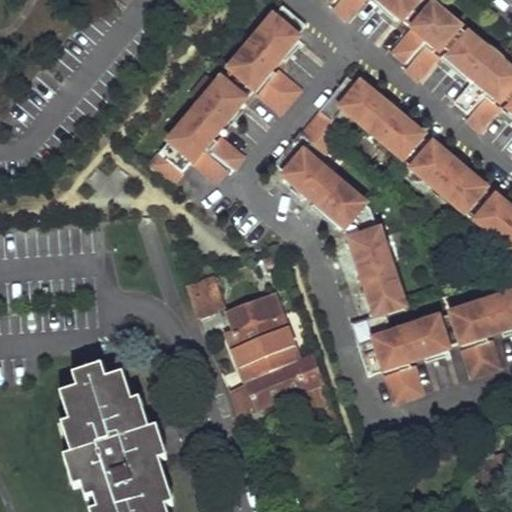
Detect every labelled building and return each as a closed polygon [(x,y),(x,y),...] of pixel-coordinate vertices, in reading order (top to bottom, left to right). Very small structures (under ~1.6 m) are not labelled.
[(330,0),(334,3),(336,0),(379,0),(380,2),(397,17),(414,31),(395,54),(407,64),(426,41),(430,44),(438,51),(441,54),(444,51),(447,54),(452,58),(452,63),(470,77),(475,82),(456,105),(467,115),(487,92),(490,95),(498,102),(502,104),(505,102),(509,105),(511,108),(511,72),(470,37),(469,38),(449,22),(450,21),(434,7),(434,8),(423,0),(330,0)] [(343,0),(334,11),(346,20),(363,0),(343,0)] [(369,0),(394,21),(397,17),(380,2),(379,0),(369,0)] [(184,128),(152,167),(174,185),(193,163),(218,183),(227,171),(205,152),(207,149),(214,141),(217,137),(214,135),(217,131),(221,126),(227,125),(241,108),(255,92),(256,92),(269,77),(268,76),(272,71),(282,59),(285,55),(287,56),(296,44),(300,40),(297,38),(307,27),(284,8),(267,28),(269,29),(240,63),(239,62),(209,98),(210,99),(185,129),(184,128)] [(285,55),(282,59),(287,63),(300,48),(296,44),(287,56),(285,55)] [(430,44),(427,48),(435,54),(438,51),(430,44)] [(435,54),(427,48),(407,71),(419,81),(439,58),(435,54)] [(467,82),(470,77),(452,63),(452,58),(447,54),(441,61),(467,82)] [(268,76),(269,77),(256,92),(260,95),(276,75),(272,71),(268,76)] [(302,92),(278,73),(276,75),(260,95),(259,96),(282,115),(302,92)] [(511,296),(506,298),(507,300),(465,314),(465,312),(429,324),(429,325),(388,340),(385,331),(386,330),(387,329),(387,328),(388,327),(388,326),(389,324),(389,323),(389,322),(389,320),(388,319),(388,318),(387,317),(387,316),(406,310),(400,289),(398,289),(386,254),(387,253),(381,233),(379,233),(371,210),(351,193),(349,194),(320,169),(321,168),(306,155),(314,146),(326,156),(345,133),(333,123),(343,111),(358,124),(359,122),(389,148),(388,149),(415,171),(414,172),(423,179),(424,178),(457,207),(456,208),(466,216),(467,215),(493,237),(494,236),(511,250),(511,211),(503,205),(497,200),(496,200),(486,192),(487,191),(480,185),(471,178),(470,179),(466,175),(454,165),(449,161),(450,160),(439,150),(435,147),(433,148),(423,140),(424,138),(414,130),(401,119),(398,116),(395,119),(391,116),(386,111),(386,106),(368,92),(362,86),(360,89),(349,79),(321,113),(322,114),(304,136),(302,135),(277,165),(288,175),(285,179),(295,187),(308,198),(314,198),(318,202),(322,205),(320,208),(340,226),(346,231),(351,242),(354,249),(361,271),(366,273),(368,280),(370,285),(366,286),(367,291),(372,307),(376,318),(352,326),(369,378),(385,373),(404,366),(404,365),(410,363),(425,358),(430,356),(430,358),(445,353),(450,351),(449,349),(461,344),(462,347),(482,341),(481,340),(487,338),(502,333),(508,331),(508,332),(511,330),(511,296)] [(372,88),(368,92),(386,106),(386,111),(391,116),(397,108),(372,88)] [(496,105),(498,102),(490,95),(487,98),(496,105)] [(496,105),(487,98),(467,122),(479,132),(499,108),(496,105)] [(511,119),(511,108),(509,105),(502,112),(511,119)] [(224,137),(245,112),(241,108),(227,125),(221,126),(217,131),(224,137)] [(414,130),(417,126),(405,115),(401,119),(414,130)] [(218,144),(211,152),(235,171),(245,159),(221,139),(218,144)] [(214,141),(207,149),(211,152),(218,144),(214,141)] [(442,147),(439,150),(450,160),(449,161),(454,165),(458,160),(442,147)] [(470,170),(466,175),(470,179),(471,178),(480,185),(483,181),(470,170)] [(304,202),(308,198),(295,187),(292,191),(304,202)] [(511,204),(507,201),(503,205),(511,211),(511,204)] [(337,230),(340,226),(320,208),(322,205),(318,202),(312,208),(337,230)] [(366,273),(361,271),(354,249),(348,251),(359,283),(368,280),(366,273)] [(282,254),(263,260),(266,269),(284,262),(282,254)] [(214,276),(190,284),(201,316),(225,308),(214,276)] [(367,308),(372,307),(367,291),(362,292),(367,308)] [(228,312),(235,330),(282,314),(275,294),(228,312)] [(300,362),(282,314),(235,330),(227,333),(244,382),(300,362)] [(502,333),(504,339),(511,336),(511,330),(508,332),(508,331),(502,333)] [(462,347),(464,352),(489,343),(487,338),(481,340),(482,341),(462,347)] [(489,343),(464,352),(473,380),(502,370),(492,342),(489,343)] [(446,358),(445,353),(430,358),(430,356),(425,358),(427,364),(446,358)] [(300,362),(244,382),(255,412),(325,386),(315,357),(300,362)] [(72,452),(65,455),(70,473),(78,470),(83,484),(88,499),(96,497),(100,511),(170,511),(167,500),(153,459),(150,460),(144,462),(139,446),(144,444),(154,440),(149,424),(143,406),(136,409),(132,396),(123,370),(104,375),(101,362),(73,372),(77,385),(61,390),(69,418),(74,433),(67,436),(72,452)] [(385,373),(387,377),(412,369),(410,363),(404,365),(404,366),(385,373)] [(412,369),(387,377),(396,405),(425,396),(415,367),(412,369)] [(136,409),(143,406),(139,393),(132,396),(136,409)] [(333,407),(328,394),(315,398),(320,411),(333,407)] [(74,433),(69,418),(61,420),(67,436),(74,433)] [(158,422),(149,424),(154,440),(144,444),(150,460),(153,459),(167,500),(174,498),(162,456),(168,453),(158,422)] [(150,460),(144,444),(139,446),(144,462),(150,460)] [(503,481),(491,445),(477,466),(484,488),(503,481)] [(78,470),(70,473),(75,486),(83,484),(78,470)] [(88,499),(92,511),(100,511),(96,497),(88,499)]
